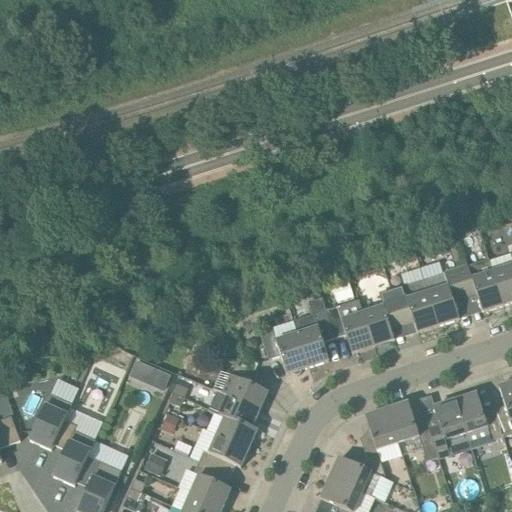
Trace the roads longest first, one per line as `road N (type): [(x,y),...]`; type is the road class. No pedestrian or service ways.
road 1 (tertiary): [(0,226),(511,63)]
road 2 (residential): [(271,511),(327,406),(511,345)]
